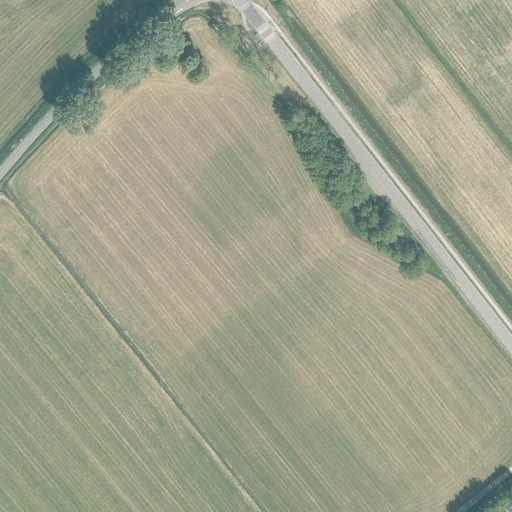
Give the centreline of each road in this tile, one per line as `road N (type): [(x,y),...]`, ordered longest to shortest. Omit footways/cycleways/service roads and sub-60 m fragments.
road 1 (secondary): [(511,351),(238,0)]
road 2 (unclassified): [(0,173),(89,78),(185,0)]
